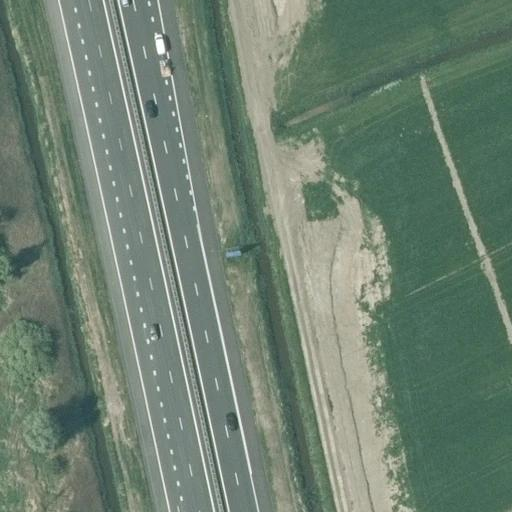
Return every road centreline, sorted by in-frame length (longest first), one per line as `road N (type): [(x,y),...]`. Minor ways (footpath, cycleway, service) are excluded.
road 1 (motorway): [(84,0),(196,511)]
road 2 (motorway): [(245,511),(134,0)]
